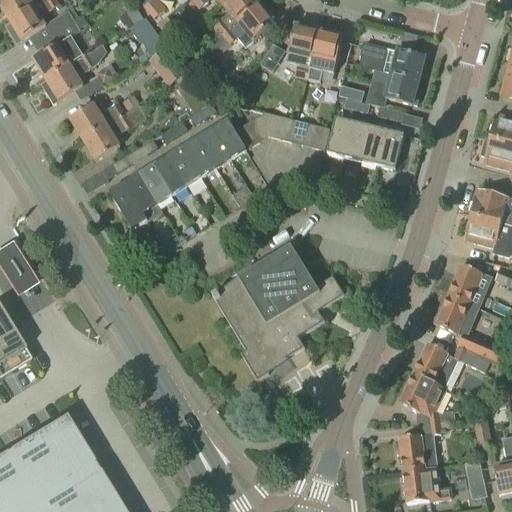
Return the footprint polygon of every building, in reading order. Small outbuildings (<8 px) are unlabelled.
[(0,0),(0,10),(8,23),(45,0),(0,0)] [(32,49),(80,20),(76,13),(73,15),(72,13),(67,15),(66,14),(44,28),(40,21),(59,9),(52,0),(45,0),(8,23),(13,31),(7,34),(16,48),(27,41),(32,49)] [(153,0),(144,8),(155,22),(166,12),(156,0),(153,0)] [(190,0),(190,1),(198,11),(210,0),(216,0),(221,6),(228,0),(190,0)] [(228,14),(212,28),(221,38),(258,7),(252,0),(228,0),(221,6),(228,14)] [(258,7),(221,38),(228,48),(237,41),(244,50),(274,26),(258,7)] [(143,22),(136,10),(121,19),(129,31),(130,30),(134,28),(143,22)] [(181,31),(170,17),(158,27),(170,41),(181,31)] [(81,21),(80,20),(32,49),(36,56),(77,31),(74,26),(81,21)] [(153,31),(145,21),(143,22),(134,28),(130,30),(140,47),(142,46),(157,37),(153,31)] [(294,29),(288,56),(298,58),(296,68),(294,79),(307,82),(311,62),(318,34),(294,29)] [(311,62),(307,82),(319,85),(322,74),(333,77),(342,40),(318,34),(311,62)] [(365,46),(358,68),(418,84),(424,61),(413,58),(418,40),(403,36),(399,54),(397,53),(397,54),(365,46)] [(55,46),(31,61),(45,83),(69,68),(55,46)] [(272,46),(259,67),(272,75),(285,54),(272,46)] [(46,85),(41,88),(53,107),(82,89),(77,81),(95,69),(100,65),(106,57),(101,49),(69,68),(45,83),(46,85)] [(184,77),(165,51),(148,61),(149,63),(147,65),(167,90),(184,77)] [(358,68),(358,70),(370,73),(367,85),(372,86),(367,107),(384,112),(386,102),(412,109),(418,84),(358,68)] [(96,77),(98,80),(103,88),(113,82),(106,71),(96,77)] [(511,75),(508,74),(501,100),(511,102),(511,75)] [(189,80),(177,88),(182,98),(195,90),(189,80)] [(128,113),(139,106),(134,99),(123,106),(128,113)] [(346,103),(344,111),(355,114),(357,106),(346,103)] [(93,107),(68,122),(81,143),(125,116),(120,106),(99,118),(93,107)] [(357,106),(355,114),(367,117),(370,109),(357,106)] [(211,107),(201,114),(205,121),(215,115),(211,107)] [(125,116),(81,143),(95,164),(119,149),(114,141),(147,123),(140,110),(127,118),(125,116)] [(380,111),(378,119),(389,122),(391,114),(380,111)] [(201,114),(190,121),(194,128),(205,121),(201,114)] [(264,116),(247,127),(259,145),(267,140),(264,116)] [(285,121),(264,116),(267,140),(280,143),(285,121)] [(495,124),(490,142),(511,147),(511,120),(499,118),(498,125),(495,124)] [(285,121),(280,143),(290,145),(296,124),(285,121)] [(336,121),(327,157),(344,161),(352,126),(336,121)] [(226,122),(211,131),(231,163),(245,154),(226,122)] [(296,124),(290,145),(302,148),(307,127),(296,124)] [(182,125),(171,132),(176,140),(186,133),(182,125)] [(352,126),(344,161),(362,166),(370,130),(352,126)] [(247,127),(237,133),(248,152),(259,145),(247,127)] [(307,127),(302,148),(312,151),(318,129),(307,127)] [(318,129),(312,151),(324,154),(329,132),(318,129)] [(370,130),(362,166),(378,169),(386,134),(370,130)] [(211,131),(196,140),(216,172),(231,163),(211,131)] [(171,132),(161,139),(165,146),(176,140),(171,132)] [(386,134),(378,169),(395,174),(404,138),(386,134)] [(196,140),(182,149),(201,181),(216,172),(196,140)] [(484,144),(480,159),(486,161),(484,167),(511,173),(511,147),(490,142),(489,145),(484,144)] [(153,144),(142,150),(147,158),(157,151),(153,144)] [(182,149),(167,158),(187,190),(201,181),(182,149)] [(142,150),(132,157),(136,164),(147,158),(142,150)] [(167,158),(153,167),(172,199),(187,190),(167,158)] [(123,162),(113,168),(118,176),(128,169),(123,162)] [(153,167),(138,176),(158,208),(172,199),(153,167)] [(113,168),(81,189),(85,196),(118,176),(113,168)] [(138,176),(123,185),(143,217),(158,208),(138,176)] [(123,185),(108,195),(131,233),(146,224),(142,217),(143,217),(123,185)] [(511,202),(477,193),(471,219),(511,229),(511,202)] [(511,229),(471,219),(464,243),(492,250),(490,256),(511,262),(511,229)] [(161,246),(166,255),(181,246),(175,236),(161,246)] [(290,249),(211,298),(245,354),(240,358),(256,384),(268,378),(266,375),(304,351),(298,341),(323,325),(317,314),(343,298),(332,279),(315,289),(290,249)] [(0,281),(16,307),(36,295),(11,255),(0,261),(0,281)] [(461,269),(448,299),(479,312),(492,281),(461,269)] [(511,282),(496,276),(494,283),(511,290),(511,282)] [(448,299),(435,330),(457,338),(463,340),(459,350),(485,363),(490,351),(466,341),(479,312),(448,299)] [(30,364),(0,313),(0,381),(1,382),(30,364)] [(427,347),(413,377),(444,392),(458,364),(486,376),(490,365),(485,363),(459,350),(454,361),(447,358),(447,357),(427,347)] [(413,377),(398,407),(416,415),(416,427),(428,427),(438,425),(438,417),(433,415),(444,392),(413,377)] [(64,420),(7,455),(33,498),(91,463),(64,420)] [(415,440),(398,442),(402,475),(436,470),(432,438),(440,437),(438,425),(428,427),(416,427),(415,440)] [(487,426),(474,429),(480,456),(493,453),(487,426)] [(511,495),(511,440),(501,443),(506,468),(492,471),(498,499),(511,495)] [(7,455),(0,459),(0,511),(41,511),(33,498),(7,455)] [(120,511),(91,463),(33,498),(41,511),(120,511)] [(478,465),(464,468),(469,490),(483,487),(478,465)] [(436,470),(402,475),(406,508),(429,505),(438,503),(450,502),(449,492),(439,493),(436,470)]
